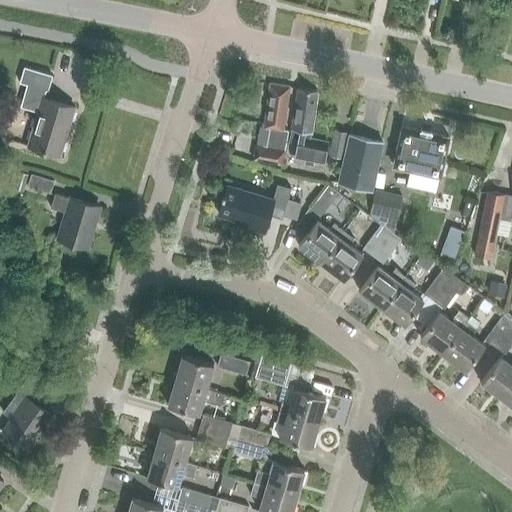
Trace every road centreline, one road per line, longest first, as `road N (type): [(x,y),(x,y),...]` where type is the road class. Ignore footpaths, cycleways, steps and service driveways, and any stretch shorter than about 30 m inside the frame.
road 1 (secondary): [(511,98),(211,34)]
road 2 (residential): [(380,371),(285,302),(139,266)]
road 3 (residential): [(62,511),(122,296),(139,266)]
road 4 (residential): [(139,266),(211,34)]
road 5 (secondary): [(211,34),(8,0)]
road 6 (residential): [(511,469),(380,371)]
road 7 (residential): [(339,511),(380,371)]
